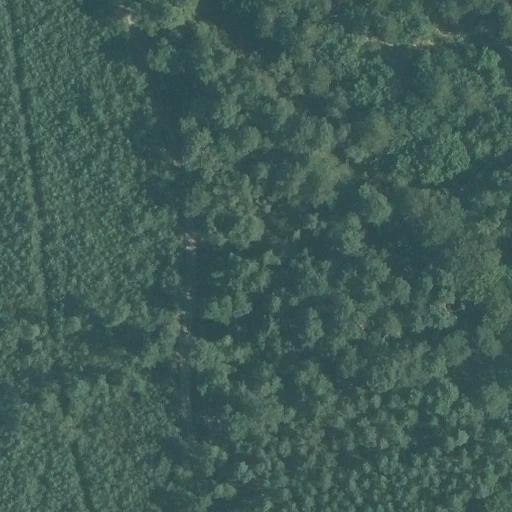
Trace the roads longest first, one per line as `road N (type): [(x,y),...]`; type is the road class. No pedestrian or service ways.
road 1 (track): [(207,511),(182,395),(182,186),(126,0)]
road 2 (track): [(206,0),(511,339)]
road 3 (track): [(226,511),(511,407)]
road 4 (track): [(395,201),(511,153)]
